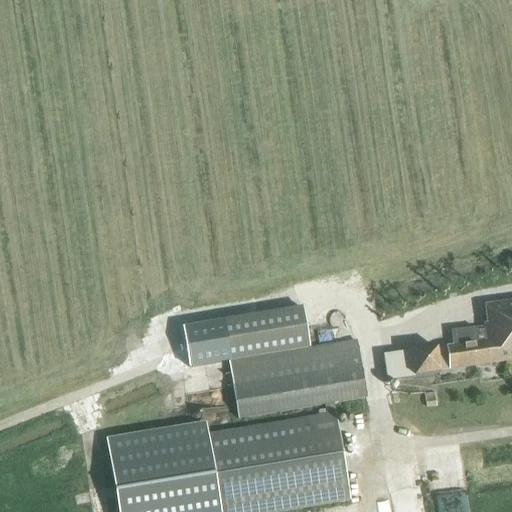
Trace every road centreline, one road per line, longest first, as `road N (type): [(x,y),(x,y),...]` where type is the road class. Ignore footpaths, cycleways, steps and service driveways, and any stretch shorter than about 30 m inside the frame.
road 1 (track): [(85,393),(191,347),(205,312),(347,292),(374,343),(456,302),(511,292)]
road 2 (track): [(103,511),(85,393),(0,427)]
